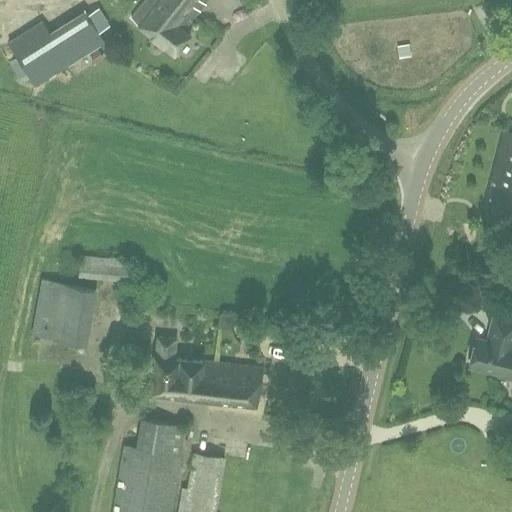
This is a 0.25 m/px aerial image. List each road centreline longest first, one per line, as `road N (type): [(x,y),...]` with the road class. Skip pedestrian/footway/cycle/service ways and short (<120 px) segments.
road 1 (unclassified): [(339,511),(424,166)]
road 2 (unclassified): [(424,166),(388,150),(341,109),(306,64),(276,0)]
road 3 (unclassified): [(424,166),(462,101),(511,57)]
